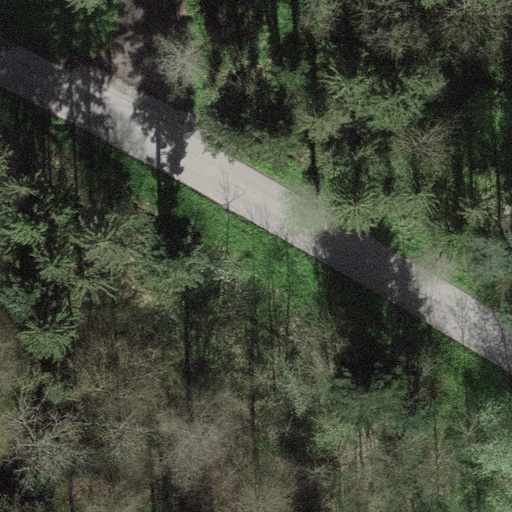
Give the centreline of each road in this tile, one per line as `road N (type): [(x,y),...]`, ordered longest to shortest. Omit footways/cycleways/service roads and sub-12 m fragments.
road 1 (tertiary): [(511,346),(361,255),(0,61)]
road 2 (track): [(156,141),(157,0)]
